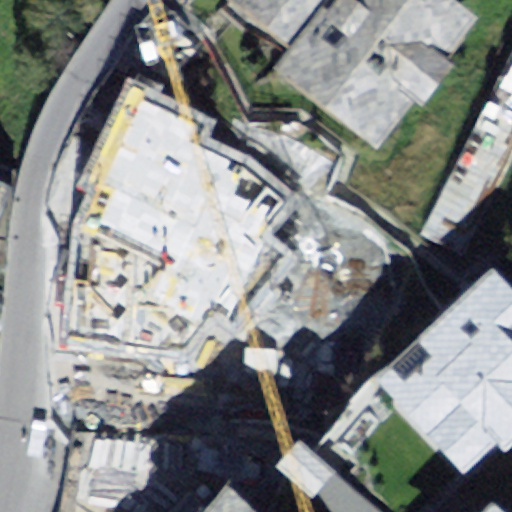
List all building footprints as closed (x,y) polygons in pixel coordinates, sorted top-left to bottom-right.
[(228,0),(288,41),(317,0),(228,0)] [(466,2),(462,0),(319,0),(261,82),(359,151),(466,2)] [(233,221),(200,290),(339,357),(397,235),(304,190),(316,165),(238,128),(200,206),(233,221)] [(0,200),(11,175),(0,170),(0,200)] [(511,298),(483,267),(367,376),(452,467),(511,410),(511,298)] [(244,511),(212,481),(182,511),(244,511)] [(511,511),(511,507),(487,488),(468,511),(511,511)]
